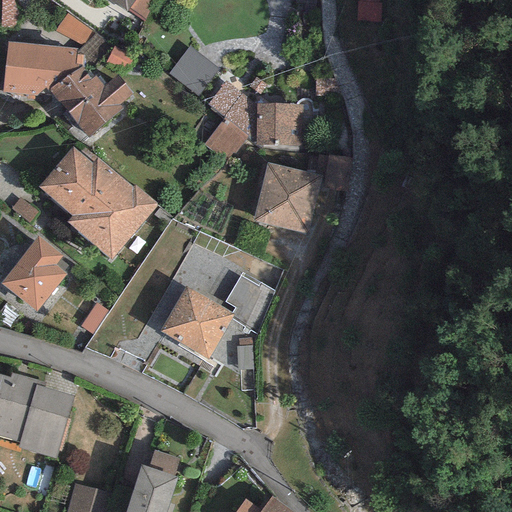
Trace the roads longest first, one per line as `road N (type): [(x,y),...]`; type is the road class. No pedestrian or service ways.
road 1 (unclassified): [(0,347),(149,408),(255,470),(297,511)]
road 2 (unknown): [(122,397),(147,334),(194,275)]
